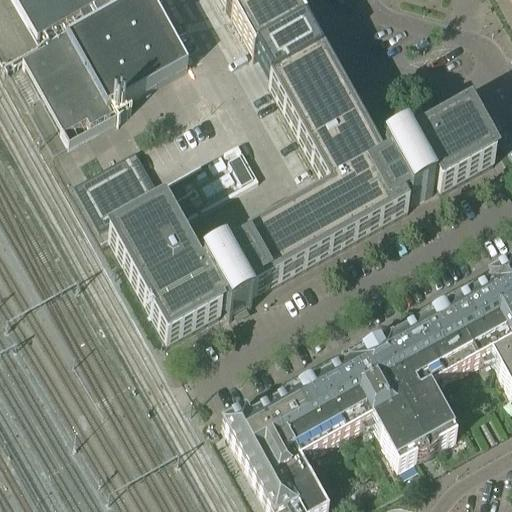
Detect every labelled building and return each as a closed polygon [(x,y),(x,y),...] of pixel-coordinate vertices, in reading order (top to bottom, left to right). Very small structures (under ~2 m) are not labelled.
[(93,11),(86,0),(8,0),(35,46),(79,21),(87,33),(20,70),(67,154),(114,128),(116,131),(118,131),(116,127),(126,121),(130,118),(129,117),(125,119),(121,111),(186,75),(145,1),(141,3),(139,0),(103,0),(102,1),(104,5),(93,11)] [(214,0),(239,44),(251,66),(305,36),(284,0),(214,0)] [(382,175),(380,171),(320,63),(308,71),(267,93),(326,200),(225,257),(229,265),(225,268),(222,263),(200,276),(202,281),(197,283),(161,217),(106,248),(165,352),(219,322),(216,317),(221,314),(227,326),(249,314),(250,313),(243,302),(248,299),(251,304),(406,218),(401,209),(406,206),(409,211),(431,199),(429,194),(433,191),(438,200),(492,170),(466,123),(412,153),(414,157),(409,160),(403,149),(398,152),(398,150),(396,149),(395,148),(394,148),(392,148),(391,148),(389,148),(388,149),(387,150),(386,151),(385,153),(385,154),(385,156),(385,157),(386,159),(381,161),(387,173),(382,175)] [(71,195),(96,239),(157,205),(132,161),(71,195)] [(313,392),(290,405),(301,425),(304,430),(282,443),(297,471),(298,471),(369,432),(395,479),(415,469),(412,464),(432,453),(435,457),(454,447),(427,399),(488,366),(511,409),(511,280),(509,275),(505,277),(505,276),(503,276),(501,276),(499,276),(497,276),(495,277),(494,278),(492,279),(491,281),(490,283),(489,285),(486,287),(490,295),(447,318),(423,331),(390,350),(382,335),(379,337),(379,338),(365,346),(364,345),(365,347),(357,351),(356,349),(356,350),(342,359),(341,358),(339,359),(340,362),(341,362),(347,374),(314,393),(313,392)] [(301,425),(290,405),(289,405),(290,406),(267,418),(256,425),(247,430),(244,425),(243,423),(243,422),(239,424),(237,423),(235,423),(233,423),(231,424),(229,424),(228,426),(226,427),(225,428),(224,430),(223,432),(223,433),(220,435),(220,436),(262,511),(320,511),(298,471),(297,471),(282,443),(304,430),(301,425)]
